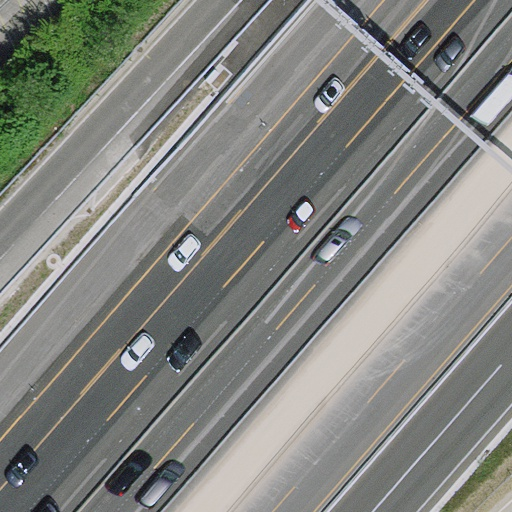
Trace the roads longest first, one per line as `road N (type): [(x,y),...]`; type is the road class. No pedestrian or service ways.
road 1 (motorway): [(186,511),(511,147)]
road 2 (motorway): [(341,150),(26,511)]
road 3 (primary): [(243,0),(0,257)]
road 4 (motorway): [(374,511),(511,355)]
road 5 (motorway): [(474,0),(341,150)]
road 6 (motorway): [(449,0),(341,150)]
